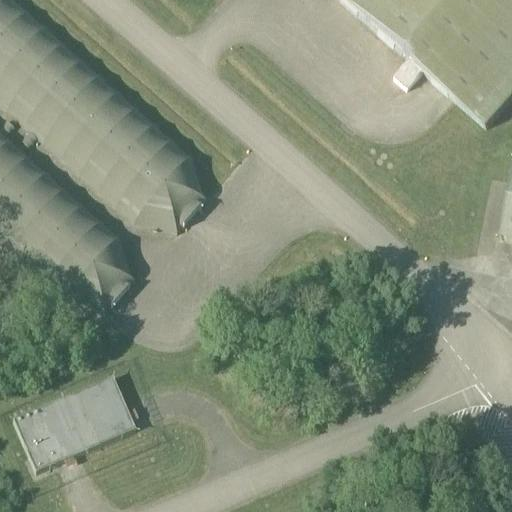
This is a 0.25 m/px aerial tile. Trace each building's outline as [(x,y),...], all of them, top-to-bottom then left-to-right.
[(0,0),(0,115),(133,232),(177,243),(209,207),(195,162),(8,0),(0,0)] [(511,0),(319,0),(404,74),(391,89),(406,103),(419,88),(482,144),(511,109),(511,0)] [(0,261),(56,312),(100,322),(133,287),(119,241),(0,138),(0,261)] [(511,178),(498,249),(511,251),(511,178)] [(12,425),(34,479),(135,437),(112,383),(12,425)]
